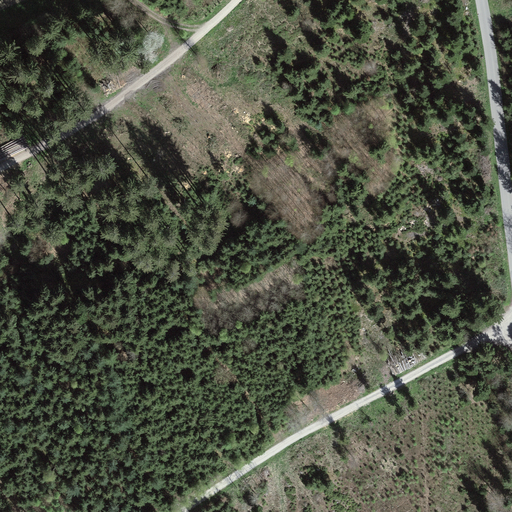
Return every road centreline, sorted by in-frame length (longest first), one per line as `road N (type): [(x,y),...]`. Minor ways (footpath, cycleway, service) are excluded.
road 1 (track): [(181,511),(247,468),(511,331)]
road 2 (track): [(202,31),(129,92),(0,168)]
road 3 (unclassified): [(481,0),(511,173)]
